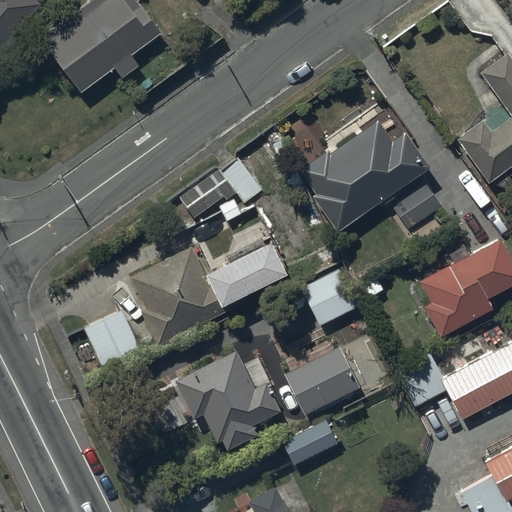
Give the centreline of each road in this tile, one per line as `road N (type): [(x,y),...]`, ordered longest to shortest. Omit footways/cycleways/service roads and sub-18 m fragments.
road 1 (residential): [(0,265),(364,0)]
road 2 (secondary): [(0,351),(81,511)]
